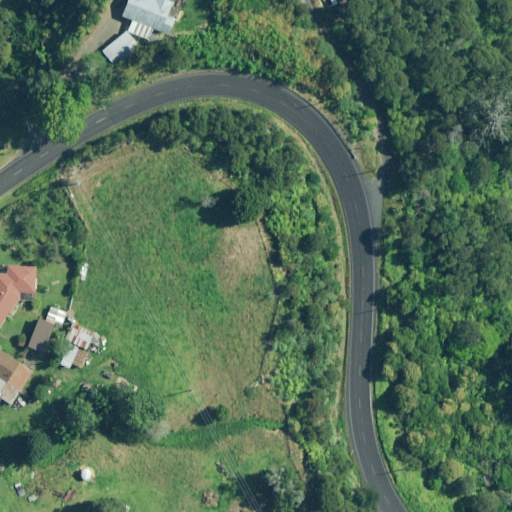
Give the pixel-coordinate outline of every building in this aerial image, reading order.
[(182,7),(164,0),(129,0),(123,15),(133,20),(129,30),(148,38),(153,26),(171,34),(182,7)] [(139,43),(128,30),(103,51),(115,64),(139,43)] [(39,267),(9,265),(9,274),(0,273),(0,329),(20,298),(20,291),(37,293),(39,267)] [(67,312),(52,306),(46,319),(41,317),(29,345),(43,351),(56,321),(63,324),(67,312)] [(83,368),(92,352),(87,350),(94,337),(80,329),(61,363),(71,368),(73,363),(83,368)] [(34,371),(0,348),(0,397),(1,396),(12,404),(34,371)]
